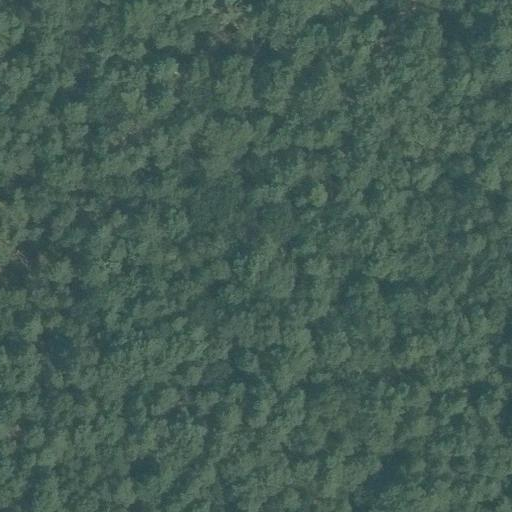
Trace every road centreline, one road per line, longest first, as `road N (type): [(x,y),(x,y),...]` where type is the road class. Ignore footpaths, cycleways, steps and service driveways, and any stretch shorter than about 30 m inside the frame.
road 1 (track): [(145,511),(91,297),(85,84),(57,55),(0,21)]
road 2 (track): [(0,138),(91,297)]
